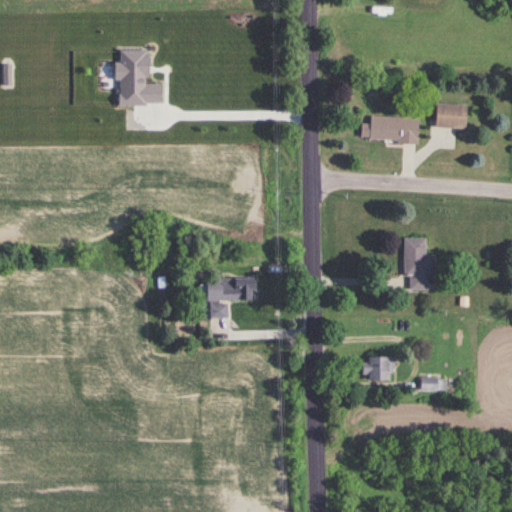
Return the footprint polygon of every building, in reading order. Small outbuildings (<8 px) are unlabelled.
[(463,128),(463,104),(432,105),(433,128),(463,128)] [(416,118),(367,116),(367,124),(359,124),(359,141),(415,143),(416,118)] [(401,274),(408,274),(408,290),(428,291),(429,255),(425,255),(425,239),(402,238),(401,274)] [(226,299),(252,299),(252,278),(206,278),(206,318),(226,318),(226,299)] [(392,358),(364,358),(364,382),(392,382),(392,358)] [(418,391),(445,391),(445,378),(418,378),(418,391)]
